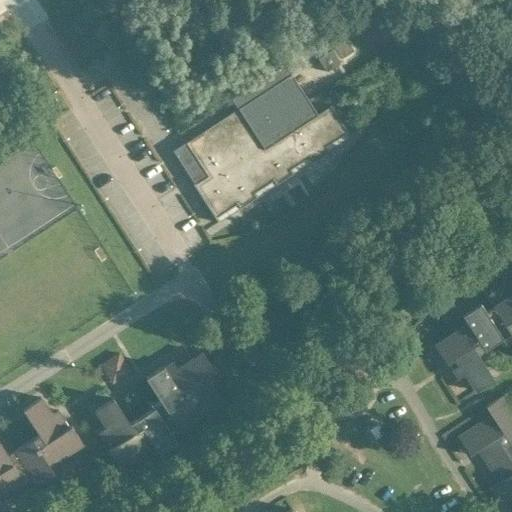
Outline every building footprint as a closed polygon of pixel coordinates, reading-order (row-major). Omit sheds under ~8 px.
[(317,113),(291,73),(184,142),(206,175),(194,183),(194,182),(193,183),(218,222),(219,221),(216,217),(237,204),(239,208),(257,196),(254,192),(273,180),(275,184),(293,173),(290,169),(309,157),(312,161),(329,149),(326,145),(347,132),(349,136),(351,136),(330,104),(317,113)] [(323,92),(310,101),(316,111),(329,102),(323,92)] [(511,279),(510,281),(511,283),(511,291),(484,310),(478,301),(460,314),(465,322),(432,344),(444,362),(449,359),(453,366),(450,368),(456,377),(462,373),(474,390),(492,378),(476,353),(507,332),(511,339),(511,279)] [(108,449),(109,450),(120,467),(153,445),(158,454),(177,442),(171,433),(203,412),(208,421),(227,409),(205,376),(213,370),(201,352),(176,368),(172,362),(164,367),(163,365),(144,377),(161,402),(129,423),(112,398),(94,410),(105,427),(99,432),(109,448),(108,449)] [(119,353),(101,364),(113,382),(130,370),(119,353)] [(511,408),(503,394),(502,395),(485,406),(490,415),(457,436),(469,455),(477,449),(498,481),(489,487),(501,505),(509,500),(511,503),(511,445),(509,440),(511,438),(511,408)] [(0,508),(4,506),(0,500),(0,496),(31,477),(36,485),(54,474),(49,465),(82,443),(70,425),(66,428),(61,421),(64,419),(58,410),(52,414),(41,397),(22,409),(38,434),(6,455),(0,444),(0,508)]
